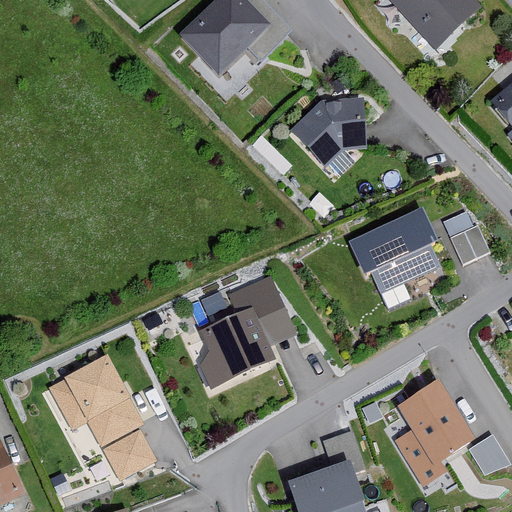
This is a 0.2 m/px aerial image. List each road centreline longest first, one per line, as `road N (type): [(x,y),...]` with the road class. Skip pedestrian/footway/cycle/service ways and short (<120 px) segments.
road 1 (residential): [(446,326),(244,449),(234,468),(237,511)]
road 2 (residential): [(315,0),(511,208)]
road 3 (residential): [(446,326),(511,434)]
